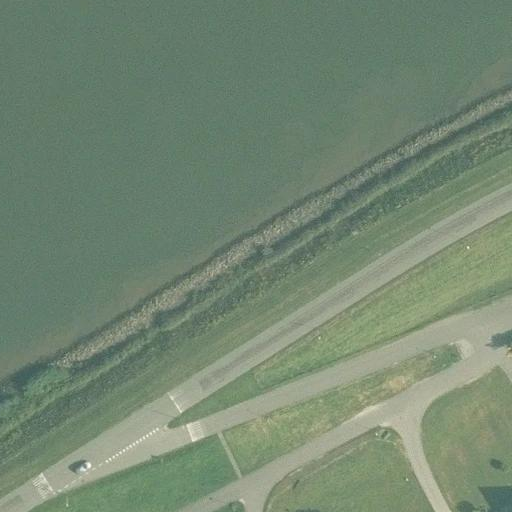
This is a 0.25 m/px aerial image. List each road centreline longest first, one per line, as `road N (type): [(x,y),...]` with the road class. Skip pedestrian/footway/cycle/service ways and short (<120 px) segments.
road 1 (secondary): [(72,468),(365,281),(511,200)]
road 2 (unclassified): [(72,468),(199,429),(511,309)]
road 3 (residential): [(511,325),(493,349),(194,511)]
